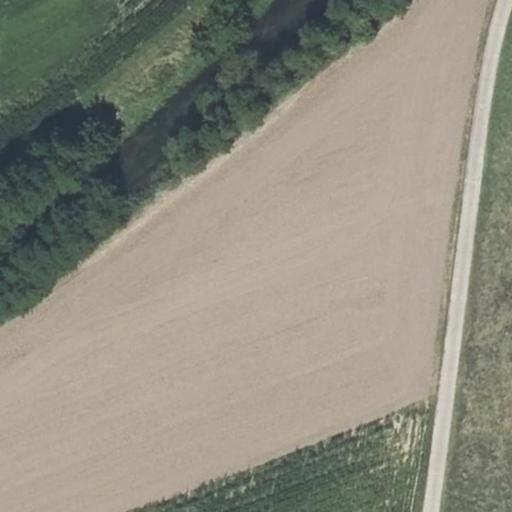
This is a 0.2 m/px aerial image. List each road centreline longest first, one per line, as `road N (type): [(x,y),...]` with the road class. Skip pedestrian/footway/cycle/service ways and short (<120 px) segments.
road 1 (track): [(509,0),(433,511)]
road 2 (track): [(204,0),(120,93),(0,172)]
